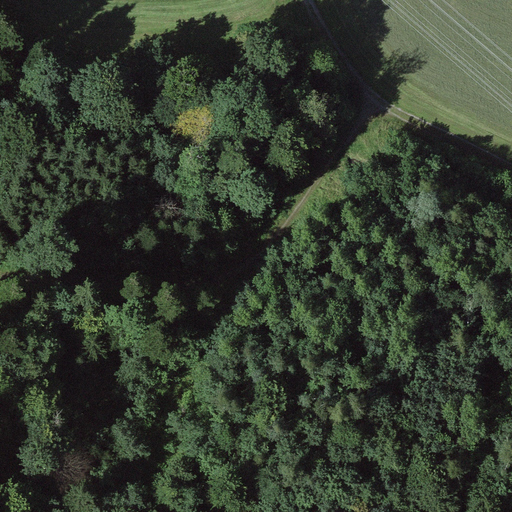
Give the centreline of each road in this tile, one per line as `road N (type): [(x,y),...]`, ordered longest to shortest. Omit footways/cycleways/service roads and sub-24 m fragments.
road 1 (track): [(374,97),(263,251),(230,275),(174,286),(0,276)]
road 2 (track): [(311,0),(374,97),(511,172)]
